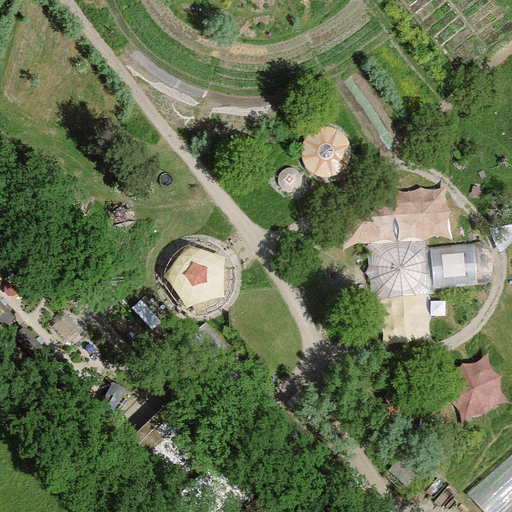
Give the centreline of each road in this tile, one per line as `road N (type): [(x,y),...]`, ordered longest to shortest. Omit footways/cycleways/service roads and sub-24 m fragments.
road 1 (track): [(66,0),(263,242),(306,312),(314,346),(373,349),(441,324),(461,288),(456,237)]
road 2 (track): [(281,511),(0,215)]
road 3 (track): [(511,50),(301,231),(263,242)]
road 4 (track): [(314,346),(309,367),(222,450)]
